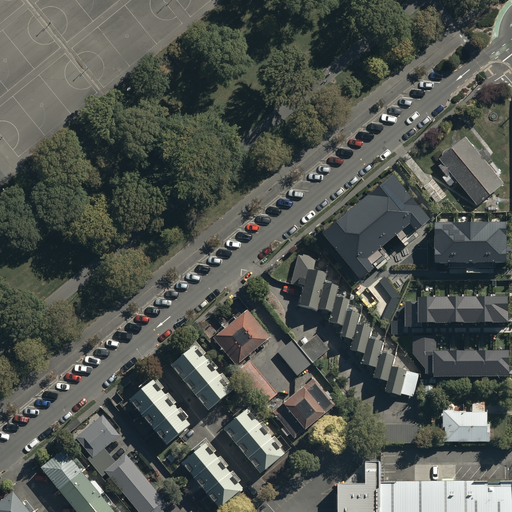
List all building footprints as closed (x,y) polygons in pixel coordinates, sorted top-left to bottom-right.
[(465,138),(441,159),(444,162),(440,166),(447,175),(444,178),(450,185),(457,178),(479,204),(503,184),(497,176),(501,173),(493,163),(489,167),(465,138)] [(392,173),(323,230),(359,274),(384,253),(379,247),(394,235),(400,241),(429,218),(392,173)] [(432,180),(424,187),(436,202),(444,195),(432,180)] [(463,212),(441,212),(441,227),(463,227),(463,212)] [(489,229),(472,230),(473,268),(490,268),(489,229)] [(508,229),(489,229),(490,268),(508,268),(508,229)] [(455,230),(437,230),(437,268),(455,268),(455,230)] [(472,230),(455,230),(455,268),(473,268),(472,230)] [(302,286),(298,299),(330,307),(327,319),(340,322),(338,332),(351,335),(349,344),(364,348),(361,359),(375,362),(372,373),(386,377),(383,386),(400,391),(401,388),(413,391),(418,373),(407,370),(409,365),(392,361),(395,351),(380,347),(383,337),(367,333),(369,324),(356,321),(359,310),(347,307),(350,297),(334,293),(337,283),(322,278),(324,271),(310,267),(312,259),(297,255),(289,282),(302,286)] [(405,279),(395,274),(384,299),(395,303),(405,279)] [(422,323),(507,322),(507,296),(422,297),(422,303),(407,303),(408,327),(422,327),(422,323)] [(248,315),(217,340),(238,366),(269,340),(248,315)] [(425,374),(508,374),(508,349),(434,350),(434,334),(413,334),(413,353),(425,366),(425,374)] [(294,341),(278,354),(298,377),(313,364),(294,341)] [(170,369),(182,383),(208,362),(196,348),(170,369)] [(182,383),(194,398),(220,377),(208,362),(182,383)] [(252,362),(238,374),(265,406),(278,395),(252,362)] [(194,398),(206,412),(232,391),(220,377),(194,398)] [(312,381),(274,412),(295,438),(334,407),(312,381)] [(128,404),(140,418),(166,397),(154,383),(128,404)] [(140,418),(152,433),(177,412),(166,397),(140,418)] [(224,430),(236,445),(261,425),(249,410),(224,430)] [(152,433),(163,447),(189,426),(177,412),(152,433)] [(489,413),(443,413),(444,442),(489,441),(489,413)] [(125,455),(115,463),(103,449),(118,438),(100,416),(75,437),(90,456),(87,458),(103,478),(107,474),(138,511),(189,511),(187,511),(163,511),(161,509),(166,505),(125,455)] [(236,445),(248,460),(273,440),(261,425),(236,445)] [(248,460),(260,475),(285,454),(273,440),(248,460)] [(181,466),(193,481),(218,461),(206,446),(181,466)] [(112,511),(66,455),(43,473),(74,511),(112,511)] [(193,481),(205,496),(230,476),(218,461),(193,481)] [(364,462),(336,487),(335,511),(374,511),(375,462),(364,462)] [(205,496),(217,511),(242,490),(230,476),(205,496)] [(511,511),(511,477),(377,478),(377,511),(511,511)] [(30,511),(14,492),(0,502),(0,511),(30,511)]
